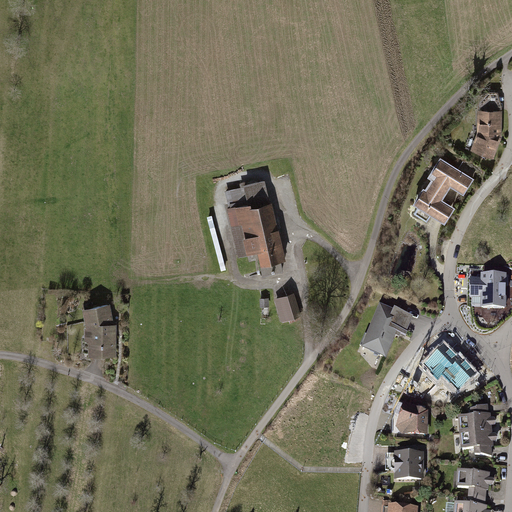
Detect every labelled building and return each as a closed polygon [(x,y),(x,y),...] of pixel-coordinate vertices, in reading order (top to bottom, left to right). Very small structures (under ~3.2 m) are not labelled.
[(479,133),(473,149),(492,156),(499,139),(497,139),(499,135),(499,112),(479,111),(479,133)] [(424,188),(414,202),(419,205),(414,213),(427,221),(432,214),(444,222),(454,207),(437,197),(437,196),(440,197),(443,196),(444,193),(444,190),(448,183),(463,193),(476,173),(462,163),(458,169),(440,157),(429,175),(436,180),(429,191),(424,188)] [(264,180),(245,185),(249,205),(238,208),(247,245),(237,247),(239,254),(259,250),(263,263),(260,263),(263,274),(282,270),(280,260),(284,259),(277,230),(273,231),(267,205),(269,204),(264,180)] [(505,275),(482,275),(482,279),(471,279),(471,297),(482,297),(482,308),(505,308),(505,275)] [(299,314),(293,295),(283,298),(284,299),(276,301),(282,319),(289,317),(299,314)] [(84,304),(89,328),(94,328),(94,338),(91,338),(91,354),(113,354),(113,334),(111,333),(111,322),(108,305),(92,308),(91,303),(84,304)] [(380,307),(368,336),(374,338),(369,350),(385,357),(396,331),(406,336),(408,332),(405,331),(411,317),(396,310),(394,313),(380,307)] [(438,384),(442,380),(441,379),(459,361),(444,347),(425,365),(433,373),(430,376),(438,384)] [(461,360),(459,361),(441,379),(442,380),(449,386),(452,384),(460,392),(477,376),(461,360)] [(426,413),(399,405),(395,419),(395,433),(425,434),(426,413)] [(461,433),(491,431),(491,425),(494,425),(493,420),(490,420),(490,415),(488,415),(487,406),(471,410),(471,416),(460,417),(461,433)] [(475,449),(475,455),(491,457),(490,447),(492,447),(492,442),(495,441),(495,436),(491,436),(491,431),(461,433),(463,450),(475,449)] [(422,454),(389,454),(389,470),(397,470),(397,479),(421,479),(422,454)] [(470,489),(469,497),(485,498),(485,490),(487,490),(488,485),(491,485),(492,480),(489,479),(489,474),(459,471),(458,488),(470,489)] [(457,504),(455,511),(488,511),(489,511),(486,511),(486,506),(484,506),(485,498),(469,497),(468,505),(457,504)]
